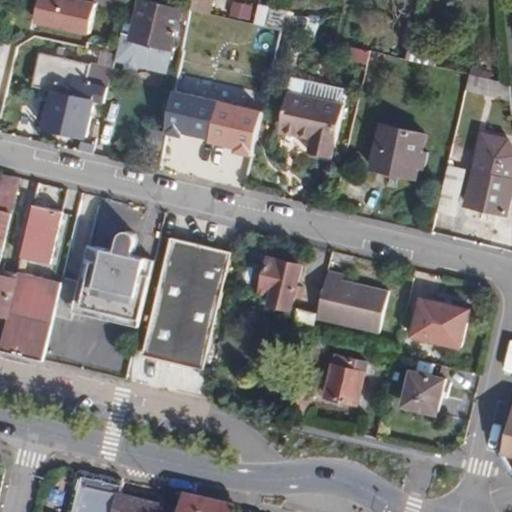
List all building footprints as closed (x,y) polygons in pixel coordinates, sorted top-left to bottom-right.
[(89,38),(97,3),(84,0),(39,0),(34,25),(89,38)] [(167,72),(179,20),(189,22),(191,9),(155,0),(129,0),(128,6),(128,9),(138,11),(132,39),(121,37),(116,59),(167,72)] [(193,0),(192,11),(213,14),(214,0),(193,0)] [(265,26),(282,30),(290,32),(294,16),(286,14),(287,6),(271,2),(265,26)] [(348,45),(371,50),(373,39),(350,34),(348,45)] [(411,42),(407,58),(436,65),(440,48),(411,42)] [(345,57),(368,63),(371,50),(348,45),(345,57)] [(81,136),(78,150),(93,153),(97,139),(87,137),(96,100),(105,102),(109,86),(106,86),(114,54),(88,48),(85,60),(81,59),(41,51),(34,81),(55,86),(54,89),(44,128),(81,136)] [(467,89),(510,99),(509,82),(471,72),(467,89)] [(263,113),(175,92),(164,138),(252,159),(263,113)] [(333,158),(345,105),(290,93),(281,132),(312,140),(310,153),(333,158)] [(417,178),(427,134),(382,124),(372,167),(417,178)] [(450,165),(439,211),(455,215),(458,202),(508,214),(511,196),(511,143),(509,139),(483,133),(475,170),(450,165)] [(0,313),(10,316),(18,278),(0,273),(0,261),(19,178),(0,173),(0,313)] [(34,204),(23,258),(50,264),(63,211),(34,204)] [(82,305),(139,318),(149,274),(141,272),(144,257),(132,254),(137,237),(132,231),(125,231),(120,236),(116,251),(102,248),(100,262),(93,260),(82,305)] [(248,232),(236,284),(255,288),(267,235),(248,232)] [(206,367),(233,251),(170,237),(144,353),(175,360),(206,367)] [(298,284),(303,262),(269,255),(259,300),(292,308),(295,297),(300,298),(304,286),(298,284)] [(344,273),(327,269),(317,311),(316,317),(379,332),(389,289),(344,278),(344,273)] [(2,351),(44,360),(56,307),(62,282),(19,272),(18,278),(10,316),(2,351)] [(56,307),(73,310),(80,279),(63,275),(62,282),(56,307)] [(462,346),(470,307),(423,296),(413,335),(462,346)] [(293,329),(312,334),(316,317),(317,311),(299,307),(293,329)] [(324,395),(358,403),(368,361),(335,353),(324,395)] [(439,413),(447,379),(412,369),(404,405),(439,413)] [(107,478),(87,473),(77,511),(180,511),(122,497),(125,482),(107,478)] [(236,511),(237,509),(188,497),(184,511),(236,511)]
